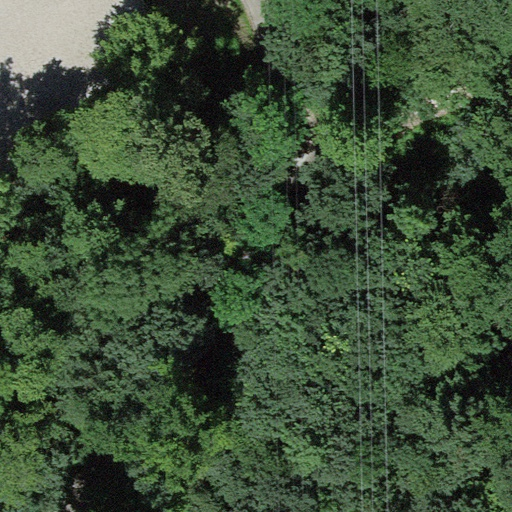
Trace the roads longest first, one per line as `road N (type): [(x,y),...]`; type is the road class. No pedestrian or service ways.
road 1 (track): [(302,142),(65,511)]
road 2 (track): [(511,83),(302,142)]
road 3 (track): [(253,0),(302,142)]
